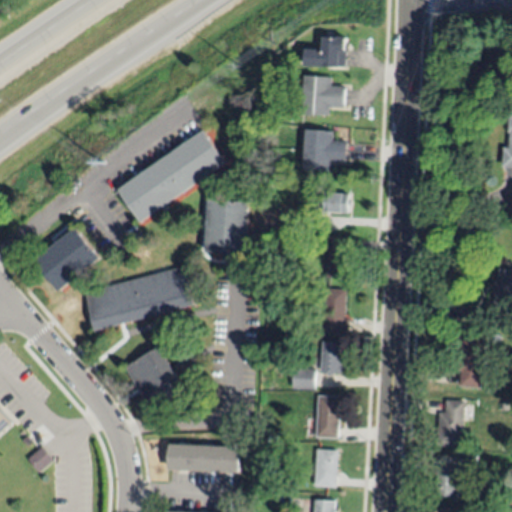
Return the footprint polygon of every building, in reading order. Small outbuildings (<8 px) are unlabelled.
[(305,66),(306,48),(323,49),(323,37),(347,37),(346,43),(349,43),(349,52),(347,52),(346,67),(305,66)] [(302,115),(305,76),(331,77),(331,86),(345,87),(345,108),(330,107),(330,116),(302,115)] [(511,111),(511,167),(503,167),(504,147),(510,148),(510,132),(509,132),(509,111),(511,111)] [(142,222),(119,189),(204,130),(227,163),(142,222)] [(303,169),(306,130),(333,132),(333,141),(347,141),(346,162),(331,162),(331,171),(303,169)] [(310,192),(349,195),(348,214),(323,212),(323,209),(309,208),(310,192)] [(209,201),(249,202),(247,254),(232,253),(231,259),(222,259),(222,254),(207,253),(209,201)] [(36,261),(77,227),(102,258),(61,291),(36,261)] [(346,278),(327,277),(329,236),(349,237),(346,278)] [(86,292),(185,266),(195,305),(96,331),(86,292)] [(500,269),(511,270),(511,328),(493,325),(496,306),(494,306),(496,292),(494,292),(495,282),(497,282),(500,269)] [(345,333),(312,332),(313,316),(324,316),(325,289),(346,289),(345,333)] [(486,334),(481,388),(459,386),(461,371),(458,370),(460,352),(456,352),(458,331),(486,334)] [(321,372),(323,341),(343,343),(341,374),(321,372)] [(161,347),(187,392),(154,413),(127,367),(161,347)] [(294,387),(295,368),(316,369),(316,388),(294,387)] [(317,437),(319,396),(340,397),(339,438),(317,437)] [(465,401),(463,447),(438,445),(440,412),(445,413),(446,400),(465,401)] [(0,407),(14,423),(0,436),(0,407)] [(170,470),(172,445),(242,448),(240,473),(170,470)] [(55,461),(41,473),(29,459),(44,447),(55,461)] [(315,486),(317,450),(339,451),(336,487),(315,486)] [(476,455),(475,467),(460,466),(461,455),(476,455)] [(437,467),(459,467),(459,477),(463,477),(463,489),(458,489),(458,497),(436,497),(437,467)] [(313,511),(314,500),(335,501),(334,510),(336,510),(335,511),(313,511)]
